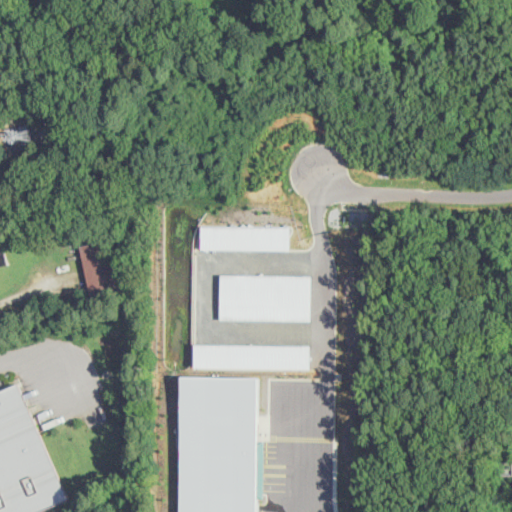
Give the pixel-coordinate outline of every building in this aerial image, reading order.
[(29,132),(20,133),(19,127),(27,125),(29,132)] [(18,144),(11,145),(9,132),(16,131),(18,144)] [(203,224),(202,248),(293,249),(294,225),(203,224)] [(94,296),(92,296),(82,246),(119,239),(129,289),(94,296)] [(0,251),(6,250),(9,264),(0,266),(0,251)] [(223,273),(222,318),(313,320),(315,274),(223,273)] [(195,342),(195,366),(314,367),(314,344),(195,342)] [(183,375),(179,511),(259,511),(262,376),(183,375)] [(18,384),(0,391),(0,511),(33,511),(69,496),(18,384)]
